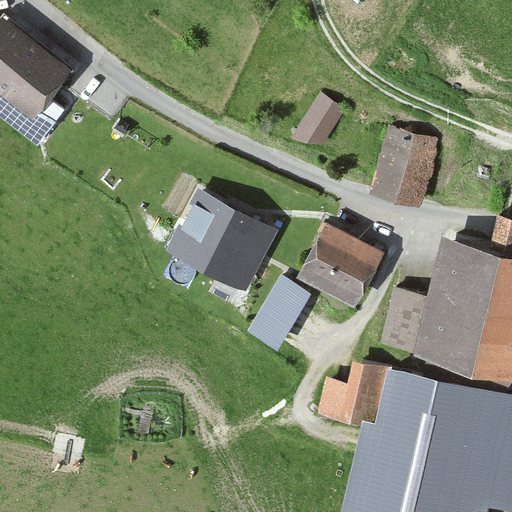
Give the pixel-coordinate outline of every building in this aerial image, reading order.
[(32,111),(37,116),(74,69),(6,16),(0,22),(0,96),(27,117),(32,111)] [(419,64),(394,49),(378,73),(403,89),(419,64)] [(298,135),(324,148),(345,109),(319,95),(298,135)] [(372,193),(424,206),(441,140),(389,127),(372,193)] [(501,160),(473,152),(466,178),(493,186),(501,160)] [(280,225),(199,182),(165,242),(247,285),(280,225)] [(427,289),(393,281),(380,338),(413,345),(409,361),(507,385),(511,376),(511,208),(498,205),(493,227),(490,239),(442,228),(427,289)] [(297,269),(353,299),(383,245),(326,215),(297,269)] [(311,288),(281,271),(248,326),(278,343),(311,288)] [(318,407),(360,417),(337,511),(485,511),(488,500),(511,505),(511,387),(387,358),(386,362),(354,355),(348,377),(326,372),(318,407)]
